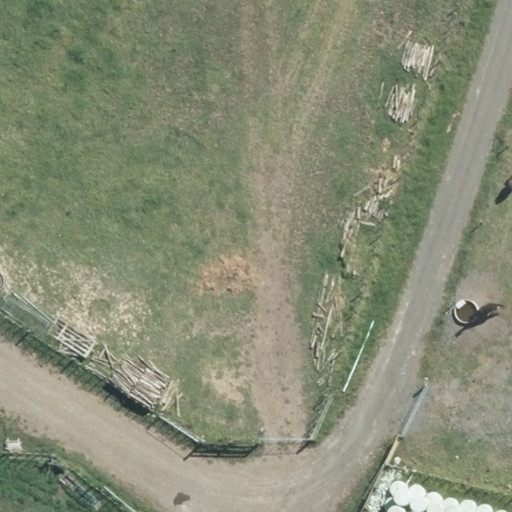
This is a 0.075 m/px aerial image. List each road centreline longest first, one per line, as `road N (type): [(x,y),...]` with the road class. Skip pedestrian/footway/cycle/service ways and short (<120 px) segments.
road 1 (track): [(327,511),(334,455),(501,0)]
road 2 (track): [(0,355),(242,511)]
